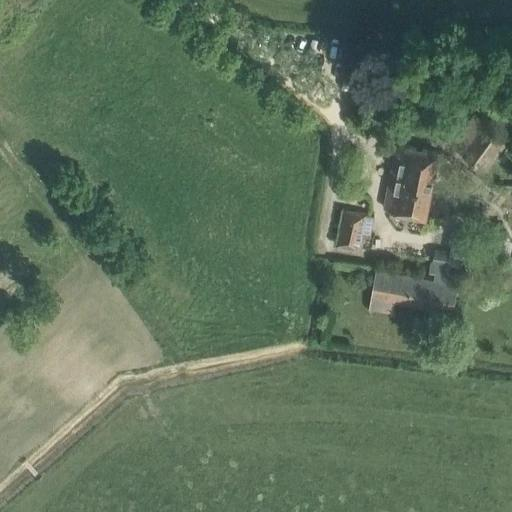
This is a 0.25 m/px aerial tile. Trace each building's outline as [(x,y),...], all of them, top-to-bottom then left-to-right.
[(511,103),(502,105),(506,128),(511,126),(511,103)] [(452,143),(484,166),(507,134),(475,111),(452,143)] [(386,207),(425,215),(438,152),(399,144),(386,207)] [(339,244),(360,248),(367,214),(346,209),(339,244)] [(455,307),(459,280),(396,271),(376,268),(372,295),(394,298),(455,307)]
